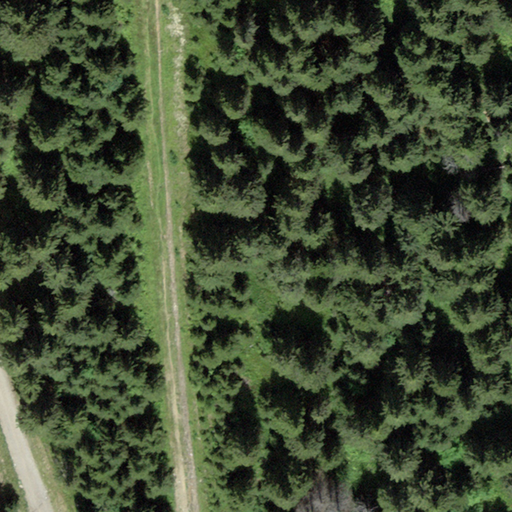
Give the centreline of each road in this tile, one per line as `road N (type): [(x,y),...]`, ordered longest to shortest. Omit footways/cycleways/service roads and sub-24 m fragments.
road 1 (track): [(192,511),(167,263),(156,0)]
road 2 (track): [(48,511),(0,378)]
